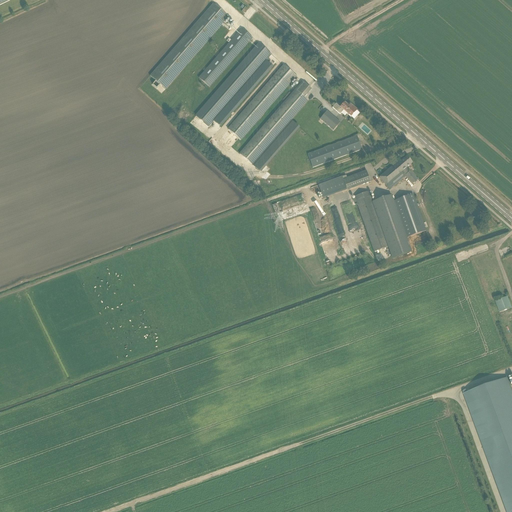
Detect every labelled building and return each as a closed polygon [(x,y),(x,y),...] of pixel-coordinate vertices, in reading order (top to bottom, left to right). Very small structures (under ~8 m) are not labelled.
[(213,4),(150,76),(156,82),(160,85),(166,90),(229,18),(213,4)] [(242,29),(232,41),(229,43),(199,78),(210,88),(249,42),(253,38),(242,29)] [(230,114),(233,111),(273,66),(269,63),(271,62),(268,59),(272,55),(259,44),(258,44),(196,115),(208,126),(214,120),(220,125),(230,114)] [(241,141),(263,115),(297,77),(283,65),(227,130),(241,141)] [(294,91),(267,122),(239,154),(253,166),(259,172),(260,173),(271,160),(298,129),(299,128),(291,121),(308,102),(308,101),(304,98),(312,90),(302,82),(295,90),(294,91)] [(362,114),(358,111),(350,104),(348,106),(345,103),(341,108),(336,104),(332,108),(340,115),(344,111),(355,121),(362,114)] [(320,119),(326,125),(332,130),(333,131),(337,126),(336,126),(333,123),(336,120),(333,117),(332,116),(330,119),(328,121),(323,116),(320,119)] [(307,154),(313,169),(362,150),(357,136),(307,154)] [(412,185),(414,183),(418,180),(411,171),(409,172),(406,168),(412,163),(407,157),(401,162),(399,161),(379,178),(390,191),(406,177),(412,185)] [(366,171),(343,179),(339,181),(338,178),(323,184),(325,190),(320,192),(322,199),(347,191),(371,183),(366,171)] [(374,253),(377,252),(378,255),(379,254),(378,251),(384,249),(385,252),(388,251),(387,248),(389,247),(374,203),(370,192),(352,198),(354,203),(356,202),(374,253)] [(427,231),(413,194),(393,202),(406,239),(427,231)] [(393,202),(392,197),(374,203),(389,247),(393,260),(411,254),(406,239),(393,202)] [(345,206),(343,206),(348,222),(355,220),(351,209),(347,210),(345,206)] [(511,308),(508,297),(495,302),(499,313),(511,308)] [(511,511),(511,391),(507,378),(467,392),(463,394),(506,511),(511,511)]
